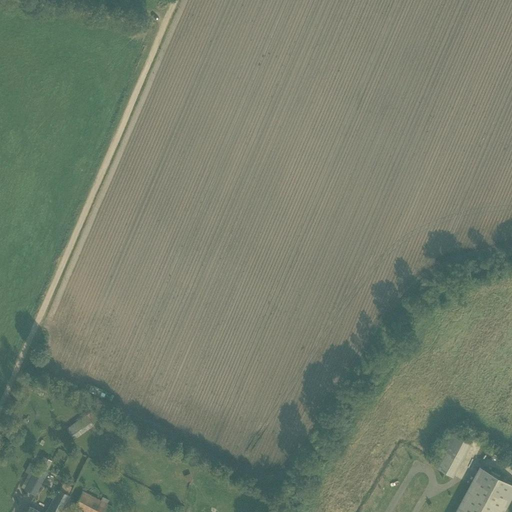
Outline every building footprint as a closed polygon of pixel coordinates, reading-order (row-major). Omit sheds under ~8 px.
[(86,416),(66,429),(73,439),(93,426),(86,416)] [(455,430),(438,467),(456,475),(473,438),(455,430)] [(38,465),(25,490),(35,496),(48,471),(38,465)] [(511,482),(480,465),(455,511),(504,511),(511,498),(511,482)] [(186,481),(192,479),(190,473),(184,476),(186,481)] [(45,511),(40,511),(29,506),(26,511),(60,511),(69,496),(58,489),(45,511)] [(83,491),(75,506),(85,511),(103,511),(107,504),(83,491)]
